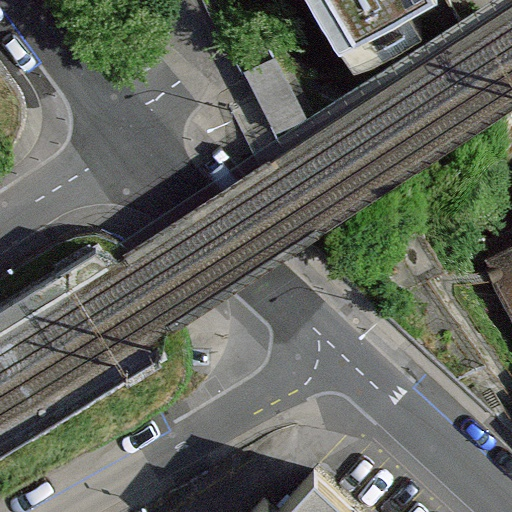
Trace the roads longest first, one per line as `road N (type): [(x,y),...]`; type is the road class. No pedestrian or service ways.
road 1 (residential): [(343,345),(192,451),(81,511)]
road 2 (residential): [(129,139),(343,345)]
road 3 (residential): [(343,345),(511,501)]
road 4 (residential): [(17,0),(129,139)]
road 5 (residential): [(129,139),(200,61),(178,0)]
road 6 (residential): [(0,221),(129,139)]
